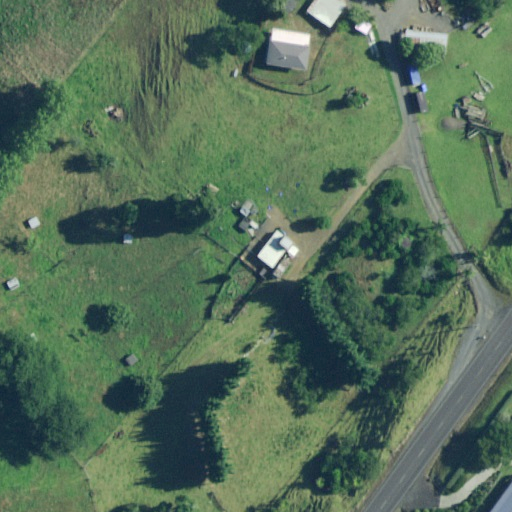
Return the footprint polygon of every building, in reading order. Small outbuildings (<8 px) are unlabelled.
[(295,2),(293,0),(284,0),(277,5),(282,12),(295,2)] [(343,5),(335,0),(310,0),(303,11),(326,28),(343,5)] [(308,35),(267,29),(262,65),(303,70),(308,35)] [(446,34),(401,30),(399,46),(445,50),(446,34)] [(255,205),(248,199),(238,211),(245,217),(255,205)] [(285,236),(287,234),(280,228),(257,257),(271,268),(292,242),(285,236)] [(301,252),(294,246),(286,256),(294,262),(301,252)] [(292,264),(282,258),(269,276),(278,282),(292,264)] [(511,511),(511,478),(486,511),(511,511)]
